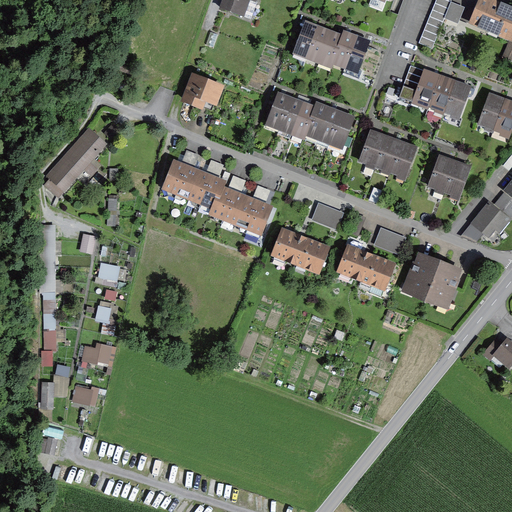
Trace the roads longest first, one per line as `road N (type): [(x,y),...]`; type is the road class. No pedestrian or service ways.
road 1 (residential): [(100,100),(511,261)]
road 2 (tertiary): [(323,511),(511,280)]
